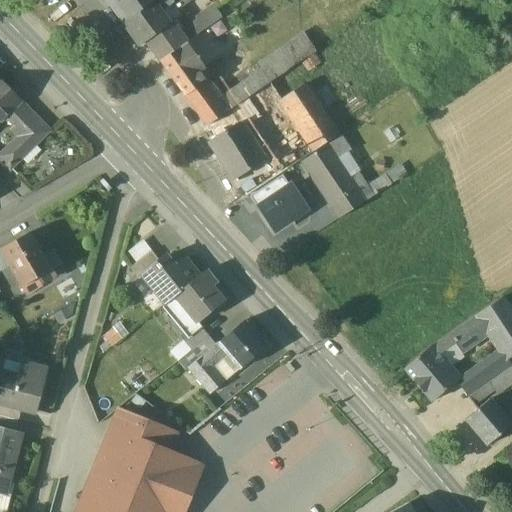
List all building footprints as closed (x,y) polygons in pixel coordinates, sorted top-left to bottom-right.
[(104,0),(104,1),(121,23),(151,1),(151,0),(104,0)] [(165,0),(173,10),(186,0),(165,0)] [(151,1),(121,23),(138,47),(144,42),(168,24),(167,23),(151,1)] [(213,7),(195,19),(196,20),(203,30),(220,18),(213,7)] [(168,24),(144,42),(159,62),(185,42),(178,33),(170,20),(167,23),(168,24)] [(196,20),(178,33),(185,42),(203,30),(196,20)] [(260,72),(225,96),(224,95),(215,101),(225,114),(228,112),(255,94),(259,91),(270,84),(314,53),(302,34),(257,65),(260,72)] [(202,67),(185,42),(159,62),(184,96),(202,84),(194,73),(202,67)] [(20,102),(0,82),(0,121),(3,119),(20,102)] [(202,84),(184,96),(192,108),(207,98),(207,92),(202,84)] [(270,84),(259,91),(264,98),(275,91),(270,84)] [(338,135),(302,85),(294,91),(307,110),(293,121),(313,152),(338,135)] [(285,97),(280,101),(293,121),(307,110),(294,91),(285,97)] [(282,92),(276,95),(280,101),(285,97),(282,92)] [(255,94),(228,112),(236,125),(239,123),(243,130),(268,113),(255,94)] [(212,98),(207,98),(192,108),(206,127),(225,114),(215,101),(212,98)] [(20,102),(3,119),(13,130),(16,127),(30,113),(20,102)] [(225,114),(206,127),(215,139),(236,125),(228,112),(225,114)] [(30,113),(16,127),(16,132),(19,135),(29,146),(46,129),(30,113)] [(215,139),(209,143),(234,181),(263,161),(262,160),(251,143),(246,135),(243,130),(239,123),(236,125),(215,139)] [(19,135),(8,145),(19,156),(29,146),(19,135)] [(340,136),(325,145),(335,160),(349,151),(340,136)] [(262,160),(271,154),(260,137),(251,143),(262,160)] [(8,145),(0,152),(0,161),(6,168),(19,156),(8,145)] [(335,160),(325,145),(301,161),(338,218),(362,202),(358,196),(347,179),(346,178),(335,160)] [(263,161),(234,181),(244,197),(286,170),(276,153),(263,161)] [(364,189),(354,173),(346,178),(347,179),(358,196),(365,191),(364,189)] [(384,175),(368,185),(368,186),(374,195),(390,184),(384,175)] [(275,231),(305,211),(281,177),(252,197),(275,231)] [(368,186),(364,189),(365,191),(358,196),(362,202),(374,195),(368,186)] [(50,270),(29,233),(0,249),(0,251),(8,265),(20,287),(37,278),(50,270)] [(152,251),(131,268),(140,279),(144,276),(143,275),(160,261),(152,251)] [(174,268),(165,257),(160,261),(143,275),(144,276),(166,303),(175,296),(198,277),(184,260),(174,268)] [(198,277),(175,296),(187,310),(198,323),(199,323),(224,302),(223,300),(222,300),(212,287),(216,284),(206,271),(198,277)] [(37,278),(20,287),(25,295),(40,287),(38,283),(40,282),(37,278)] [(187,310),(175,296),(166,303),(178,317),(187,310)] [(511,313),(501,299),(475,317),(487,334),(498,350),(505,360),(506,360),(511,355),(511,313)] [(178,317),(175,320),(189,338),(203,328),(199,323),(198,323),(187,310),(178,317)] [(475,317),(448,336),(454,344),(460,353),(487,334),(475,317)] [(264,347),(242,322),(216,344),(225,355),(238,370),(264,347)] [(448,336),(429,349),(437,357),(454,344),(448,336)] [(139,348),(131,337),(113,352),(121,363),(139,348)] [(207,338),(176,362),(184,372),(187,370),(187,369),(201,357),(214,346),(207,338)] [(214,346),(201,357),(210,367),(225,355),(216,344),(214,346)] [(454,344),(437,357),(444,366),(460,353),(454,344)] [(437,357),(429,349),(403,369),(430,402),(455,381),(456,381),(444,366),(437,357)] [(456,381),(455,381),(466,396),(488,381),(509,366),(510,365),(506,360),(505,360),(498,350),(456,381)] [(201,357),(187,369),(187,370),(209,395),(223,382),(210,367),(201,357)] [(46,372),(20,365),(17,378),(0,373),(0,405),(21,411),(35,414),(46,372)] [(511,370),(509,366),(488,381),(494,390),(496,393),(511,382),(511,370)] [(488,381),(466,396),(472,405),(494,390),(488,381)] [(488,399),(464,420),(486,446),(510,425),(500,413),(488,399)] [(511,403),(500,413),(510,425),(511,423),(511,403)] [(21,411),(0,405),(0,416),(18,421),(21,411)] [(117,411),(110,429),(110,428),(109,430),(110,430),(102,449),(101,449),(101,450),(94,469),(93,469),(93,470),(86,489),(85,489),(84,490),(85,490),(77,509),(76,510),(77,511),(76,511),(175,511),(178,505),(179,504),(178,504),(186,485),(187,485),(187,484),(195,464),(196,463),(194,462),(194,463),(181,458),(181,457),(180,456),(179,457),(167,452),(174,434),(175,435),(175,433),(174,433),(161,428),(161,427),(160,427),(159,427),(147,422),(146,421),(146,422),(133,416),(132,415),(132,416),(118,411),(119,410),(117,409),(117,411)] [(0,416),(0,429),(15,434),(18,421),(0,416)] [(15,434),(0,429),(0,495),(9,498),(12,486),(8,485),(21,436),(15,434)] [(0,495),(0,511),(5,511),(9,498),(0,495)]
